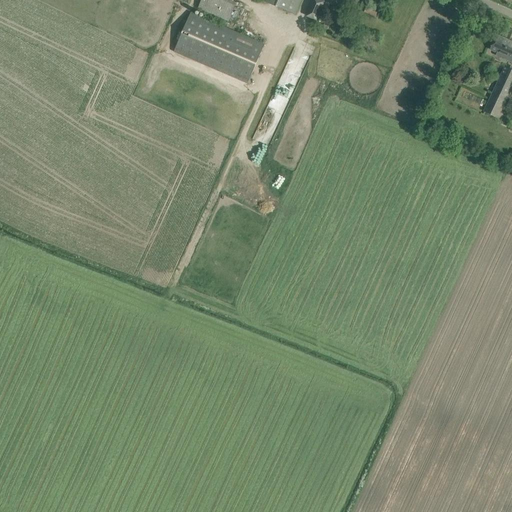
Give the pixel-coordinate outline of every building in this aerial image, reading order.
[(201,0),(198,9),(229,22),(237,2),(231,0),(201,0)] [(259,0),(295,15),(301,0),(259,0)] [(311,0),(305,16),(315,20),(323,2),(319,0),(311,0)] [(174,52),(248,84),(265,44),(190,12),(174,52)] [(402,38),(405,27),(400,26),(397,36),(402,38)] [(511,62),(511,42),(496,36),(490,49),(497,52),(495,56),(511,62)] [(498,118),(511,88),(511,69),(505,66),(483,111),(498,118)]
